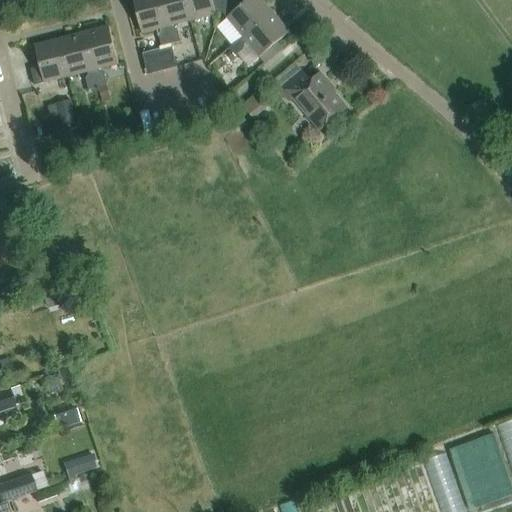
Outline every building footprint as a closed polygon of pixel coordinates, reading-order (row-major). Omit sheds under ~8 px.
[(171,46),(171,45),(158,0),(132,0),(142,35),(161,30),(162,34),(159,37),(162,48),(171,46)] [(158,0),(171,45),(180,43),(178,33),(174,31),(173,27),(190,22),(184,0),(158,0)] [(184,0),(190,22),(221,14),(224,0),(184,0)] [(231,0),(224,0),(221,14),(225,16),(244,39),(273,14),(260,0),(249,0),(239,9),(231,0)] [(231,0),(239,9),(249,0),(231,0)] [(290,34),(273,14),(244,39),(230,50),(236,58),(244,51),(244,46),(247,44),(260,59),(277,44),(290,34)] [(109,29),(85,35),(98,89),(107,86),(104,76),(100,74),(99,70),(118,65),(109,29)] [(85,35),(59,42),(68,78),(87,74),(88,78),(86,81),(88,91),(98,89),(85,35)] [(44,84),(68,78),(59,42),(35,48),(40,69),(31,71),(35,86),(44,84)] [(277,44),(260,59),(265,66),(283,51),(277,44)] [(177,70),(171,46),(162,48),(163,52),(143,57),(148,78),(177,70)] [(235,58),(230,52),(225,57),(230,63),(235,58)] [(302,74),(280,92),(289,104),(294,100),(320,132),(347,110),(320,77),(310,84),(302,74)] [(107,87),(99,89),(101,99),(109,97),(107,87)] [(262,92),(242,109),(254,123),(274,106),(262,92)] [(75,113),(59,117),(61,128),(77,124),(75,113)] [(68,369),(58,373),(62,383),(71,380),(68,369)] [(9,389),(0,391),(0,413),(16,408),(9,389)] [(76,410),(54,417),(58,431),(81,424),(76,410)] [(511,420),(502,423),(508,444),(511,442),(511,420)] [(448,452),(426,460),(444,509),(466,501),(448,452)] [(93,456),(80,460),(85,474),(97,470),(93,456)] [(31,475),(0,485),(0,504),(0,505),(36,493),(31,475)] [(67,484),(52,489),(55,497),(70,491),(67,484)] [(52,489),(35,495),(39,504),(55,498),(55,497),(52,489)] [(298,511),(294,501),(279,507),(280,511),(298,511)] [(9,511),(7,503),(0,505),(0,511),(9,511)]
